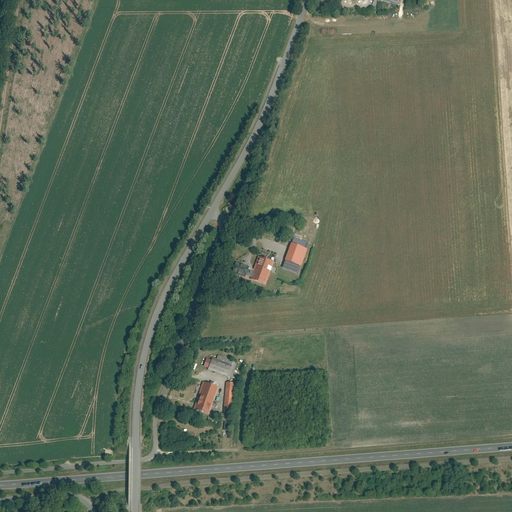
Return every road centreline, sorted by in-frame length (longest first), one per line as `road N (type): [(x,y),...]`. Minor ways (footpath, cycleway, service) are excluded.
road 1 (primary): [(511,447),(0,485)]
road 2 (unclassified): [(0,470),(150,458),(156,411),(223,235),(225,225),(211,213)]
road 3 (tertiary): [(211,213),(175,274),(144,353),(135,511)]
road 4 (tertiary): [(308,0),(264,115),(211,213)]
road 5 (track): [(154,453),(234,449),(258,352),(296,336)]
road 6 (track): [(19,0),(0,123)]
